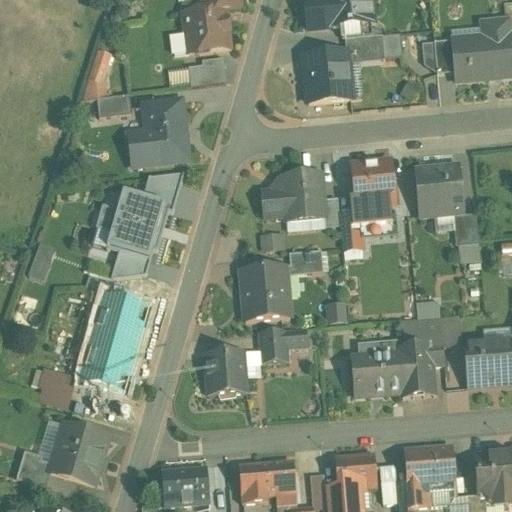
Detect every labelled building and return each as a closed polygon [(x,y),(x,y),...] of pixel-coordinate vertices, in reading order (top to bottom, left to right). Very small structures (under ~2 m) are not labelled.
[(196,0),(199,18),(227,14),(242,12),(240,0),(196,0)] [(364,0),(324,0),(325,2),(313,3),(306,13),(308,35),(374,28),(372,9),(365,10),(364,0)] [(179,20),(184,63),(232,58),(227,14),(199,18),(179,20)] [(508,26),(483,28),(484,43),(454,45),(455,51),(453,52),(455,78),(456,87),(511,81),(511,40),(510,40),(508,26)] [(383,41),(351,44),(353,63),(383,60),(384,66),(385,65),(383,41)] [(454,45),(434,47),(438,79),(455,78),(453,52),(455,51),(454,45)] [(347,57),(304,61),(304,63),(306,63),(309,91),(307,91),(309,109),(352,105),(351,103),(348,103),(346,73),(349,73),(347,57)] [(206,65),(206,73),(172,74),(172,91),(228,89),(227,64),(206,65)] [(129,101),(98,105),(100,123),(132,120),(129,101)] [(182,106),(144,111),(144,113),(148,138),(130,140),(134,173),(189,166),(182,106)] [(391,166),(353,170),(357,213),(395,209),(391,166)] [(444,174),(417,176),(417,175),(416,175),(420,222),(439,221),(438,217),(464,215),(459,171),(444,173),(444,174)] [(322,178),(282,182),(282,185),(277,185),(272,193),(272,197),(262,198),(265,224),(286,222),(286,228),(325,224),(326,224),(324,205),(322,178)] [(106,251),(151,264),(166,211),(121,198),(106,251)] [(338,204),(324,205),(326,224),(325,224),(326,233),(341,231),(340,220),(338,204)] [(360,218),(340,220),(341,231),(343,256),(363,254),(360,218)] [(476,219),(460,221),(463,251),(479,249),(476,219)] [(281,240),(264,242),(266,257),(282,255),(281,240)] [(511,248),(503,249),(505,279),(511,278),(511,248)] [(46,287),(57,254),(42,249),(32,282),(46,287)] [(269,272),(289,270),(287,256),(267,259),(269,272)] [(322,257),(290,260),(291,275),(312,273),(312,279),(324,278),(322,257)] [(286,272),(242,276),(246,328),(291,324),(286,272)] [(150,313),(106,301),(94,342),(139,355),(150,313)] [(329,328),(349,327),(348,308),(328,309),(329,328)] [(458,322),(441,323),(443,348),(444,353),(461,352),(458,322)] [(441,323),(402,327),(404,348),(405,352),(431,349),(443,348),(441,323)] [(511,334),(484,336),(485,349),(465,351),(468,394),(487,392),(487,389),(511,387),(511,334)] [(307,336),(286,337),(287,353),(308,352),(307,336)] [(286,337),(260,339),(263,370),(288,368),(287,353),(286,337)] [(139,355),(94,342),(81,389),(125,401),(139,355)] [(404,348),(361,352),(361,362),(352,363),(355,400),(382,398),(383,400),(403,399),(398,353),(405,352),(404,348)] [(443,348),(431,349),(433,372),(445,371),(444,353),(443,348)] [(405,352),(398,353),(403,399),(413,398),(413,403),(435,401),(433,372),(431,349),(405,352)] [(244,358),(208,361),(209,377),(207,377),(209,402),(247,399),(244,358)] [(46,374),(38,408),(70,415),(78,381),(46,374)] [(108,443),(65,431),(54,470),(51,478),(94,491),(108,443)] [(452,454),(407,458),(409,491),(409,492),(415,491),(416,511),(431,511),(430,490),(454,488),(452,454)] [(42,462),(25,457),(17,485),(47,494),(51,478),(54,470),(41,467),(42,462)] [(511,461),(499,462),(499,459),(476,461),(479,501),(486,501),(486,504),(494,510),(510,509),(509,500),(511,499),(511,461)] [(375,461),(335,464),(338,495),(326,496),(327,511),(353,511),(352,495),(378,493),(375,461)] [(294,467),(240,472),(243,510),(260,508),(260,502),(276,501),(277,511),(298,510),(294,467)] [(395,472),(381,473),(381,474),(384,510),(398,509),(397,492),(395,472)] [(207,475),(163,479),(165,511),(168,511),(210,508),(207,475)] [(325,480),(311,481),(313,511),(327,511),(326,496),(325,480)] [(454,488),(430,490),(431,511),(446,511),(450,511),(451,511),(455,505),(456,505),(456,503),(454,488)] [(409,491),(397,492),(398,509),(398,511),(416,511),(415,491),(409,492),(409,491)] [(479,501),(467,502),(467,511),(486,511),(486,504),(486,501),(479,501)] [(467,511),(467,502),(456,503),(456,505),(455,505),(451,511),(450,511),(467,511)]
